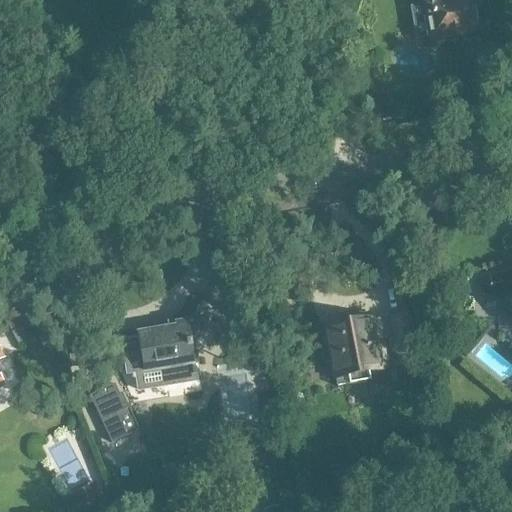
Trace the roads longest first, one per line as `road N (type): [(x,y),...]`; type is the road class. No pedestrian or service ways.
road 1 (tertiary): [(0,235),(342,174)]
road 2 (residential): [(316,0),(342,174)]
road 3 (tertiary): [(342,174),(511,142)]
